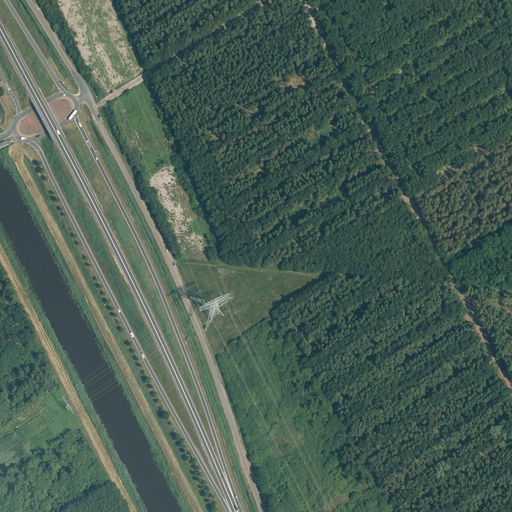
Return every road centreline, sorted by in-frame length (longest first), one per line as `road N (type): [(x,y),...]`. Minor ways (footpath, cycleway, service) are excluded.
road 1 (trunk): [(235,511),(124,266),(0,29)]
road 2 (unclassified): [(262,511),(216,375),(86,94)]
road 3 (trunk): [(238,511),(148,264),(74,117)]
road 4 (trunk): [(29,140),(228,511)]
